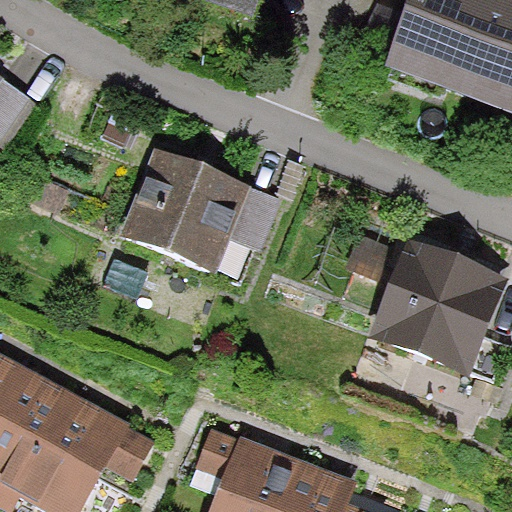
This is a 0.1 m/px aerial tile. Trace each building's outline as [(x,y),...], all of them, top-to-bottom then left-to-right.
[(254,0),(208,0),(250,14),(254,0)] [(511,0),(407,0),(385,64),(511,108),(511,0)] [(0,148),(32,104),(0,80),(0,148)] [(239,185),(144,151),(114,235),(209,269),(239,185)] [(495,277),(403,247),(374,336),(466,365),(495,277)] [(0,421),(27,373),(0,358),(0,421)] [(79,402),(27,373),(0,421),(0,499),(21,511),(79,402)] [(156,444),(79,402),(21,511),(22,511),(80,511),(101,475),(130,491),(156,444)] [(202,511),(263,511),(283,457),(206,427),(190,468),(214,478),(202,511)] [(339,511),(343,505),(353,482),(283,457),(263,511),(339,511)]
